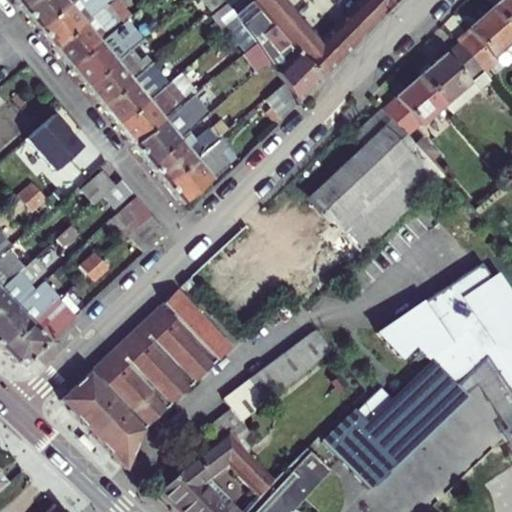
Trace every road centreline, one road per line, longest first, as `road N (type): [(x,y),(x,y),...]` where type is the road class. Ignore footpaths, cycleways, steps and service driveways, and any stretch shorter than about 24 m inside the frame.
road 1 (residential): [(191,245),(428,0)]
road 2 (residential): [(191,245),(0,15)]
road 3 (residential): [(15,413),(191,245)]
road 4 (secondary): [(15,413),(122,511)]
